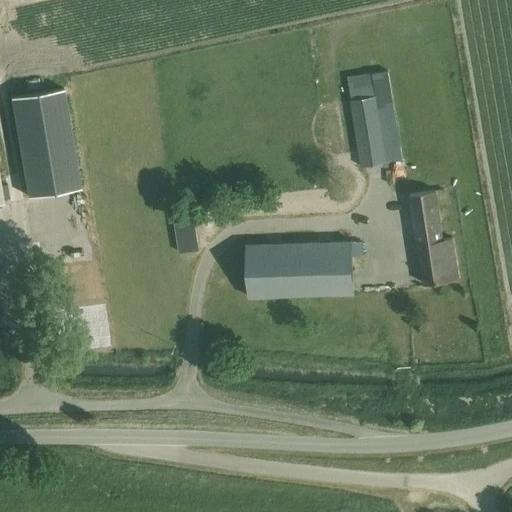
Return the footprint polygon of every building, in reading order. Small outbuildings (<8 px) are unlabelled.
[(388,71),(348,77),(361,165),(402,159),(388,71)] [(63,87),(11,96),(28,197),(80,188),(63,87)] [(424,283),(459,278),(453,238),(443,239),(436,190),(409,194),(424,283)] [(183,211),(190,251),(199,249),(193,210),(183,211)] [(179,253),(190,251),(183,211),(173,213),(179,253)] [(248,245),(249,297),(354,293),(352,256),(352,242),(352,241),(248,245)] [(363,241),(352,242),(352,256),(364,256),(363,241)]
